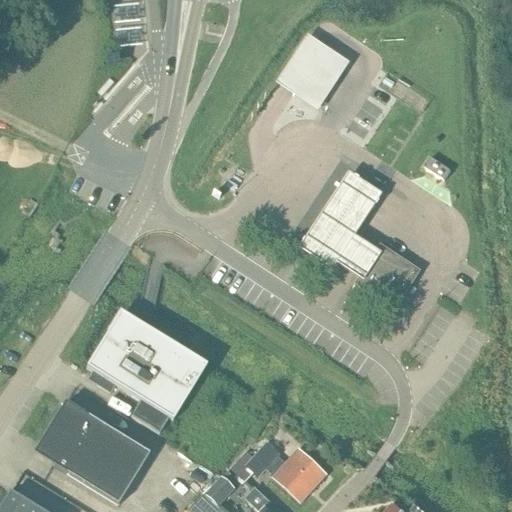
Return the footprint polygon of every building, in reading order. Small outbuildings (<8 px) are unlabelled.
[(307,41),(278,84),(316,110),(333,84),(345,66),(307,41)] [(430,159),(423,169),(444,182),(450,172),(430,159)] [(333,265),(360,283),(379,255),(351,237),(379,196),(345,174),(295,250),(329,272),(333,265)] [(39,209),(31,203),(28,206),(29,207),(30,206),(31,207),(30,208),(33,210),(28,216),(25,214),(25,215),(24,214),(25,214),(24,213),(21,217),(29,223),(39,209)] [(58,223),(39,209),(29,223),(48,237),(58,223)] [(63,231),(63,232),(82,219),(80,216),(63,227),(58,223),(48,237),(54,241),(51,250),(51,256),(62,256),(62,253),(61,253),(61,254),(60,254),(60,253),(57,253),(57,247),(60,247),(60,246),(61,246),(61,247),(62,247),(62,244),(57,244),(59,239),(58,238),(58,239),(57,239),(57,238),(54,236),(59,229),(62,231),(62,230),(63,231)] [(356,284),(392,308),(415,274),(379,250),(356,284)] [(203,373),(206,368),(148,333),(150,324),(145,324),(136,322),(136,325),(120,315),(116,320),(85,370),(139,403),(130,419),(158,436),(168,421),(172,424),(203,373)] [(64,404),(39,445),(37,449),(55,460),(51,467),(117,507),(149,456),(64,404)] [(265,445),(252,459),(245,452),(238,460),(245,467),(257,477),(262,471),(299,505),(324,477),(297,451),(284,465),(275,456),(276,455),(265,445)] [(220,479),(205,495),(218,508),(233,491),(220,479)] [(270,511),(257,500),(249,493),(240,503),(244,507),(247,504),(254,511),(270,511)] [(0,511),(38,511),(9,494),(0,508),(0,511)]
